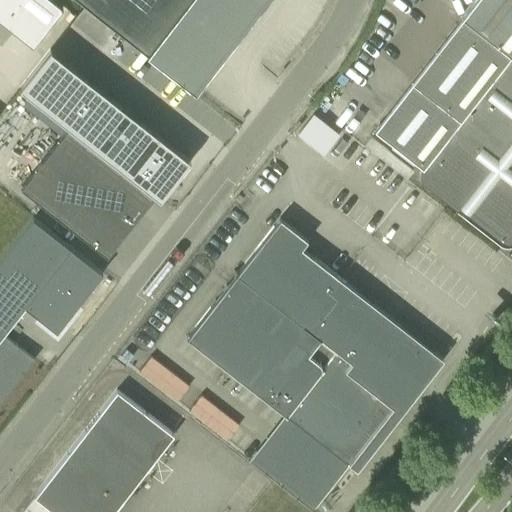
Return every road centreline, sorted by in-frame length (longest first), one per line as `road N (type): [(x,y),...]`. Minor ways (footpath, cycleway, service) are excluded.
road 1 (unclassified): [(0,470),(338,31),(351,0)]
road 2 (unknown): [(266,124),(322,163),(302,190),(309,206),(417,285)]
